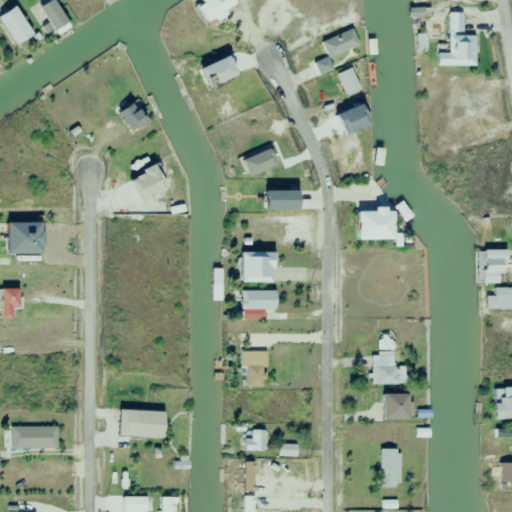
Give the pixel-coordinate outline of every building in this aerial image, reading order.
[(62,21),(47,0),(43,0),(32,7),(48,30),(62,21)] [(234,3),(232,0),(203,0),(192,7),(202,23),(234,3)] [(27,33),(10,5),(0,11),(0,30),(8,44),(27,33)] [(459,13),(446,13),(446,54),(433,54),(433,66),(472,66),(472,35),(459,34),(459,13)] [(355,44),(347,28),(317,42),(324,58),(355,44)] [(333,74),(343,96),(357,89),(347,67),(333,74)] [(124,130),(138,121),(125,102),(111,112),(124,130)] [(335,142),(342,172),(364,167),(357,137),(335,142)] [(247,173),(287,173),(287,157),(247,157),(247,173)] [(386,239),(386,209),(349,209),(349,239),(386,239)] [(0,258),(17,258),(17,241),(22,241),(22,226),(0,226),(0,258)] [(476,283),(499,283),(499,250),(476,250),(476,283)] [(266,251),(233,251),(233,281),(266,281),(266,251)] [(0,306),(12,307),(12,288),(0,288),(0,306)] [(271,309),(271,291),(235,291),(235,309),(271,309)] [(369,332),(369,349),(393,349),(393,332),(369,332)] [(369,354),(369,385),(394,385),(394,354),(369,354)] [(243,387),(260,387),(260,367),(243,367),(243,387)] [(402,419),(402,394),(377,394),(377,419),(402,419)] [(511,396),(488,397),(488,420),(511,420),(511,396)] [(156,437),(156,411),(126,411),(126,437),(156,437)] [(5,427),(5,449),(54,449),(54,427),(5,427)] [(265,451),(265,431),(249,431),(249,441),(240,441),(240,451),(265,451)] [(377,449),(377,487),(397,487),(397,449),(377,449)] [(495,483),(511,482),(511,462),(495,462),(495,483)]
